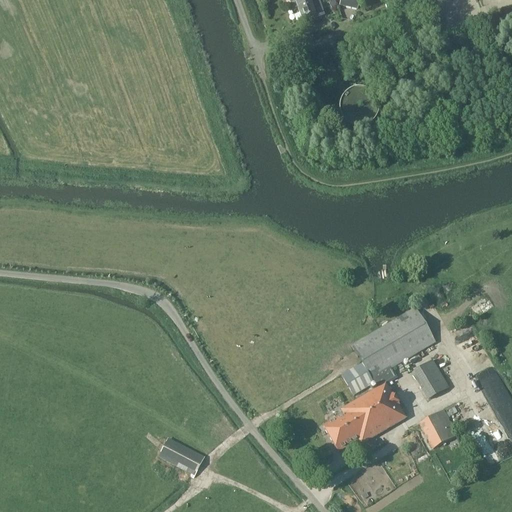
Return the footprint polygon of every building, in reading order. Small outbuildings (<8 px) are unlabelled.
[(297,9),(310,5),(308,0),(288,0),(293,10),(297,9)] [(358,0),(340,0),(340,4),(357,8),(358,0)] [(310,5),(297,9),(302,22),(315,17),(310,5)] [(325,79),(329,90),(340,85),(330,60),(319,64),(323,74),(325,79)] [(341,113),(342,117),(345,123),(347,126),(351,129),(356,131),(360,132),(364,131),(369,130),(372,128),(377,124),(380,119),(381,115),(381,110),(380,104),(378,100),(375,97),(372,94),(368,92),(361,91),(354,92),(348,95),(346,97),(344,101),(342,104),(341,108),(341,113)] [(500,235),(508,233),(505,223),(498,225),(500,235)] [(475,233),(468,237),(471,244),(479,241),(475,233)] [(446,247),(451,257),(459,252),(454,242),(446,247)] [(436,247),(426,251),(432,265),(442,260),(436,247)] [(503,261),(494,264),(498,273),(506,270),(503,261)] [(443,308),(454,298),(447,290),(436,300),(443,308)] [(479,304),(484,312),(492,307),(486,298),(479,304)] [(323,428),(337,453),(358,441),(361,446),(406,420),(386,386),(397,379),(391,370),(435,344),(415,310),(351,347),(356,355),(362,365),(342,377),(353,397),(374,385),(377,390),(340,411),(343,417),(323,428)] [(449,389),(432,362),(411,374),(427,402),(449,389)] [(482,379),(486,387),(501,380),(498,372),(482,379)] [(449,417),(458,413),(455,406),(446,410),(449,417)] [(433,450),(456,438),(458,437),(444,411),(419,425),(433,450)] [(194,477),(204,459),(203,459),(168,440),(158,458),(193,476),(194,477)] [(416,459),(428,454),(422,443),(411,449),(416,459)] [(492,446),(482,451),(488,464),(499,458),(492,446)]
